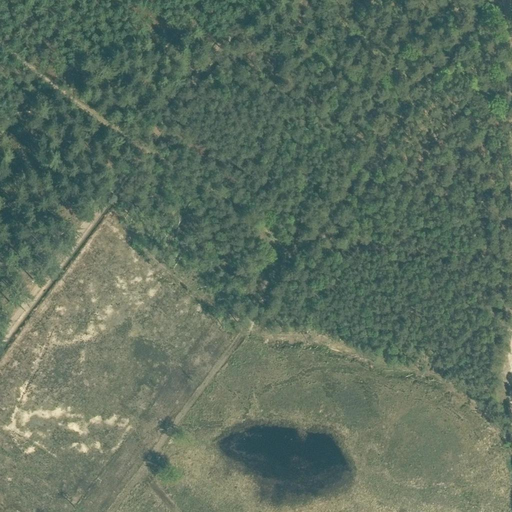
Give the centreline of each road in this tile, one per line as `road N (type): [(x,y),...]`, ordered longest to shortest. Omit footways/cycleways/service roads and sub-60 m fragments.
road 1 (track): [(489,0),(107,511)]
road 2 (track): [(249,0),(0,338)]
